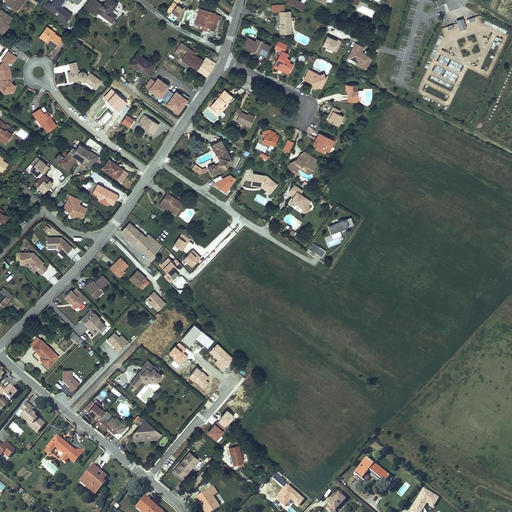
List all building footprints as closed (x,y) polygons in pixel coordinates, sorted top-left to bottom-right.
[(7,0),(6,0),(5,3),(15,11),(21,4),(23,5),(26,0),(9,0),(9,1),(7,0)] [(63,7),(68,0),(67,0),(54,0),(52,4),(49,1),(46,6),(49,8),(51,6),(57,10),(61,13),(58,17),(66,22),(73,14),(63,7)] [(91,11),(99,0),(98,0),(93,0),(87,9),(91,11)] [(99,17),(102,13),(115,22),(119,16),(114,12),(120,4),(113,0),(111,0),(107,6),(99,0),(91,11),(99,17)] [(293,0),(286,0),(285,4),(302,12),(305,6),(293,0)] [(174,2),(168,9),(179,16),(184,9),(174,2)] [(282,8),(270,8),(270,16),(278,16),(278,36),(290,36),(290,23),(293,23),(292,19),(289,19),(289,13),(282,13),(282,8)] [(216,15),(199,9),(195,24),(199,25),(197,29),(209,33),(210,30),(216,32),(220,20),(222,21),(223,18),(216,16),(216,15)] [(0,33),(2,35),(9,25),(8,24),(12,18),(1,10),(0,11),(0,33)] [(462,19),(457,21),(457,22),(460,30),(465,28),(463,21),(462,19)] [(55,33),(47,26),(39,36),(56,49),(62,40),(55,34),(55,33)] [(336,52),(341,41),(336,40),(336,41),(332,39),(332,38),(328,36),(323,46),(336,52)] [(255,42),(246,39),(242,49),(251,53),(252,53),(251,55),(261,56),(264,57),(268,48),(261,45),(262,43),(255,40),(255,42)] [(286,46),(277,41),(272,49),(279,53),(273,66),(275,67),(288,73),(293,64),(289,62),(290,60),(285,57),(287,53),(283,52),(286,46)] [(182,42),(173,55),(178,58),(182,51),(186,54),(182,61),(207,78),(211,71),(215,63),(206,57),(203,61),(197,57),(199,54),(182,42)] [(366,69),(372,57),(361,52),(363,47),(355,43),(348,58),(358,62),(357,65),(366,69)] [(216,54),(210,50),(207,55),(213,59),(216,54)] [(153,64),(137,52),(129,62),(145,74),(153,64)] [(489,53),(482,66),(487,69),(494,56),(489,53)] [(15,59),(7,54),(0,64),(3,66),(2,67),(0,67),(0,79),(1,83),(3,82),(2,89),(6,93),(9,92),(9,95),(12,94),(15,87),(12,85),(9,69),(15,59)] [(438,61),(446,65),(449,59),(441,55),(438,61)] [(459,72),(462,66),(452,60),(448,66),(459,72)] [(70,82),(77,81),(81,83),(83,83),(86,82),(97,89),(102,81),(88,72),(87,74),(85,73),(82,72),(79,72),(77,62),(69,65),(71,72),(68,73),(70,82)] [(436,65),(433,71),(442,75),(445,70),(436,65)] [(308,68),(303,78),(306,79),(311,82),(314,89),(320,86),(322,87),(327,78),(324,77),(323,72),(319,74),(308,68)] [(443,76),(454,81),(457,75),(446,70),(443,76)] [(189,98),(183,94),(182,96),(176,92),(174,95),(167,89),(169,87),(158,79),(149,90),(173,108),(172,109),(178,114),(184,105),(183,105),(189,98)] [(357,84),(345,85),(345,91),(346,90),(346,96),(347,101),(358,100),(357,94),(362,94),(361,88),(357,88),(357,84)] [(232,96),(224,89),(209,108),(219,116),(225,108),(224,106),(232,96)] [(53,116),(44,105),(34,112),(43,126),(45,125),(48,131),(56,125),(51,118),(53,116)] [(340,110),(333,106),(328,114),(329,115),(330,115),(328,120),(338,126),(343,116),(338,113),(340,110)] [(236,121),(250,128),(255,117),(248,113),(247,116),(243,114),(241,112),(241,111),(236,108),(233,115),(238,117),(236,121)] [(0,117),(4,113),(0,109),(0,138),(5,144),(16,131),(12,127),(8,130),(6,128),(8,126),(0,119),(0,117)] [(134,120),(128,115),(123,122),(129,127),(134,120)] [(158,124),(144,115),(139,123),(153,133),(158,124)] [(270,146),(271,144),(274,145),(279,136),(275,134),(276,133),(274,132),(268,129),(261,133),(263,138),(265,144),(270,146)] [(333,140),(318,132),(318,134),(313,143),(328,150),(333,140)] [(217,136),(206,141),(208,147),(210,147),(213,152),(214,152),(216,156),(213,160),(209,162),(208,160),(202,163),(206,172),(221,164),(225,153),(217,136)] [(287,140),(283,151),(289,153),(293,142),(287,140)] [(58,153),(54,159),(68,170),(76,159),(79,161),(79,164),(84,168),(85,173),(87,172),(97,158),(77,145),(74,149),(71,146),(66,151),(62,156),(58,153)] [(305,159),(315,165),(317,159),(304,151),(299,153),(300,154),(306,157),(305,159)] [(300,154),(299,153),(296,158),(288,162),(287,164),(289,168),(292,170),(296,168),(297,167),(306,173),(310,172),(315,165),(305,159),(306,157),(300,154)] [(0,171),(2,173),(8,165),(4,161),(5,160),(0,155),(0,171)] [(24,160),(21,157),(0,183),(0,184),(3,187),(24,160)] [(36,157),(25,170),(29,174),(31,172),(37,177),(41,172),(43,174),(48,168),(36,157)] [(124,170),(110,161),(103,170),(118,180),(124,170)] [(196,166),(189,162),(187,166),(195,171),(201,169),(199,165),(196,166)] [(94,171),(90,175),(95,180),(99,175),(94,171)] [(266,175),(252,172),(250,184),(261,186),(269,193),(276,184),(266,175)] [(216,183),(214,184),(226,193),(236,179),(230,175),(222,179),(221,177),(215,179),(216,183)] [(52,185),(43,176),(35,185),(44,193),(52,185)] [(302,188),(293,182),(288,189),(294,193),(291,198),(300,204),(304,210),(311,206),(308,201),(310,198),(300,191),(302,188)] [(119,195),(98,184),(93,194),(101,198),(100,200),(108,205),(110,202),(114,204),(119,195)] [(163,193),(155,205),(165,211),(165,209),(173,214),(179,203),(163,193)] [(257,194),(254,200),(260,202),(262,196),(257,194)] [(82,200),(71,195),(65,209),(73,213),(74,218),(79,215),(84,217),(88,208),(80,205),(82,200)] [(0,222),(4,225),(8,220),(0,213),(0,222)] [(338,220),(328,224),(331,232),(339,228),(341,227),(345,225),(345,226),(353,222),(350,215),(342,218),(342,217),(337,219),(338,220)] [(128,223),(120,233),(149,258),(161,244),(148,233),(144,238),(139,233),(141,232),(135,227),(134,229),(128,223)] [(46,225),(42,229),(47,234),(51,229),(46,225)] [(339,228),(331,232),(333,237),(341,233),(339,228)] [(182,251),(190,240),(181,233),(173,245),(182,251)] [(331,235),(324,238),(328,246),(342,240),(341,236),(333,239),(331,235)] [(72,249),(63,240),(62,242),(61,240),(61,238),(47,238),(47,249),(56,249),(59,252),(61,250),(66,255),(72,249)] [(319,245),(312,241),(308,247),(315,252),(319,245)] [(326,250),(319,245),(315,252),(322,256),(326,250)] [(193,250),(184,259),(192,267),(201,258),(193,250)] [(42,265),(36,259),(37,258),(33,253),(20,254),(20,265),(25,265),(25,264),(29,264),(34,267),(36,270),(36,271),(41,276),(47,270),(42,265)] [(109,268),(117,277),(119,275),(120,277),(124,273),(123,271),(129,265),(121,257),(109,268)] [(168,257),(159,265),(173,279),(178,274),(174,270),(177,267),(179,269),(183,265),(175,258),(172,261),(168,257)] [(136,269),(128,277),(141,291),(149,282),(136,269)] [(84,281),(81,284),(92,295),(101,287),(99,285),(105,279),(98,272),(91,279),(89,277),(85,282),(84,281)] [(1,292),(0,291),(0,305),(2,308),(14,295),(5,287),(1,292)] [(89,300),(82,293),(78,297),(71,290),(64,297),(71,303),(72,302),(78,307),(85,300),(87,302),(89,300)] [(165,303),(153,291),(146,299),(158,311),(165,303)] [(104,324),(99,319),(100,318),(90,309),(80,320),(84,323),(85,322),(90,327),(89,328),(95,334),(104,324)] [(114,333),(107,340),(116,349),(115,350),(116,351),(118,353),(128,342),(120,335),(119,337),(114,333)] [(41,339),(33,346),(43,356),(41,359),(42,360),(48,366),(58,357),(41,339)] [(159,373),(155,370),(156,368),(149,362),(143,369),(144,370),(147,372),(143,376),(141,374),(132,385),(136,388),(134,390),(136,392),(145,382),(147,379),(152,383),(154,384),(158,384),(164,377),(159,373)] [(80,384),(72,377),(72,370),(63,370),(63,380),(65,380),(67,382),(66,383),(70,387),(69,388),(72,391),(80,384)] [(10,399),(18,392),(11,385),(6,390),(4,388),(5,388),(2,385),(0,386),(0,395),(2,397),(5,394),(10,399)] [(113,387),(110,390),(124,402),(127,399),(113,387)] [(0,405),(3,408),(8,403),(2,397),(0,399),(0,405)] [(91,401),(85,407),(88,411),(87,412),(97,420),(96,422),(102,427),(106,430),(108,428),(115,433),(118,430),(121,432),(126,425),(117,418),(119,416),(115,413),(112,413),(110,412),(108,413),(105,411),(104,412),(91,401)] [(38,431),(45,423),(39,418),(37,418),(36,416),(35,413),(34,412),(31,410),(34,407),(26,402),(21,408),(25,411),(21,416),(32,425),(31,425),(31,426),(38,431)] [(140,415),(135,421),(140,425),(134,433),(135,439),(150,438),(157,438),(162,432),(140,415)] [(76,450),(58,434),(46,448),(51,452),(57,445),(67,452),(62,458),(66,461),(69,457),(72,459),(80,458),(81,456),(80,449),(76,450)] [(246,461),(239,440),(232,442),(233,446),(230,447),(235,464),(237,463),(245,461),(246,461)] [(6,441),(4,444),(0,441),(0,457),(0,458),(4,454),(9,458),(16,449),(6,441)] [(188,452),(174,469),(183,477),(184,478),(187,474),(185,472),(189,468),(190,470),(198,460),(188,452)] [(372,461),(369,459),(355,475),(367,485),(370,481),(366,478),(371,472),(387,485),(389,483),(388,483),(392,478),(391,477),(392,475),(390,474),(389,475),(377,466),(380,463),(374,459),(372,461)] [(94,463),(81,479),(92,487),(95,483),(97,486),(100,482),(103,484),(106,480),(104,478),(108,474),(105,472),(104,471),(101,475),(96,472),(100,467),(94,463)] [(183,477),(174,469),(171,472),(176,476),(181,480),(183,477)] [(278,475),(274,479),(285,488),(288,484),(278,475)] [(97,491),(103,484),(100,482),(97,486),(95,483),(92,487),(97,491)] [(215,511),(220,509),(214,499),(215,498),(215,497),(217,495),(212,488),(196,499),(199,505),(201,503),(206,510),(207,511),(215,511)] [(423,489),(410,511),(421,511),(427,503),(434,508),(439,499),(423,489)] [(146,493),(137,505),(141,508),(143,507),(148,511),(147,511),(163,511),(164,511),(160,507),(158,509),(156,507),(157,505),(149,499),(151,497),(146,493)] [(342,495),(330,507),(332,508),(330,511),(337,511),(348,502),(342,495)]
